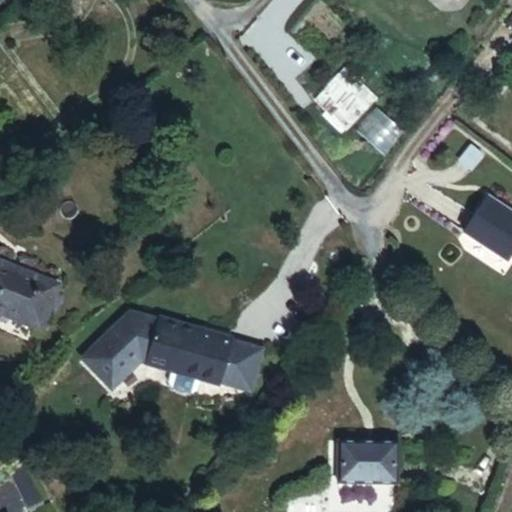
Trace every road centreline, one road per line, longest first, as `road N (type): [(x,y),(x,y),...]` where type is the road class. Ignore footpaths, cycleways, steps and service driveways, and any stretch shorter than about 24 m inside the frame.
road 1 (unclassified): [(204,0),(320,171),(351,192),(382,186),(466,90)]
road 2 (unknown): [(351,192),(329,206),(284,266),(288,279),(332,299),(345,315),(374,393)]
